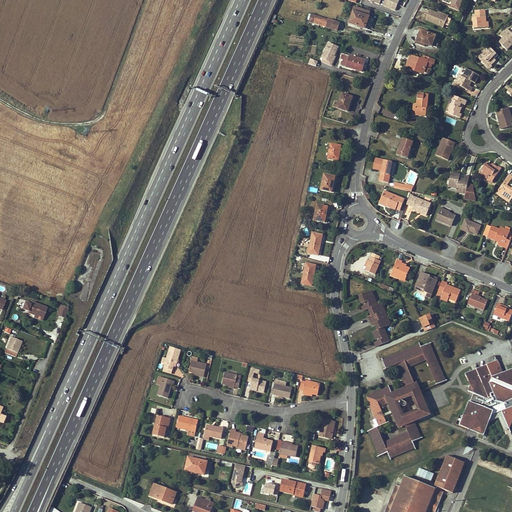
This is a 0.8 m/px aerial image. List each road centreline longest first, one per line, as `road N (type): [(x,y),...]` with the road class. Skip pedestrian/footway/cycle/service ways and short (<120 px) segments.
road 1 (motorway): [(53,463),(262,0)]
road 2 (motorway): [(245,0),(51,429)]
road 3 (tertiary): [(357,209),(369,111),(416,0)]
road 4 (tertiary): [(350,398),(334,289),(336,257),(352,231)]
road 5 (residential): [(189,388),(281,410),(350,398)]
road 6 (tertiary): [(511,287),(368,228)]
road 7 (unknown): [(7,454),(56,329)]
